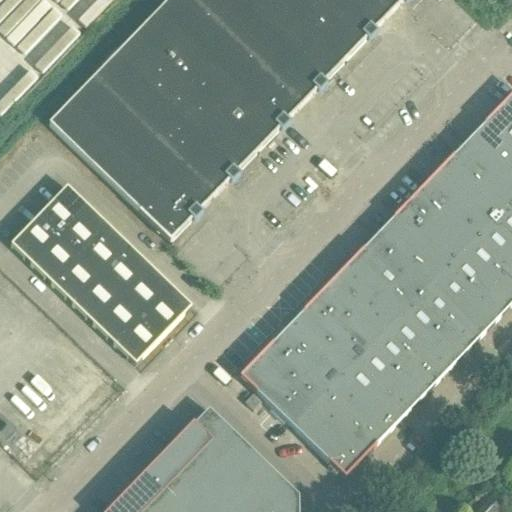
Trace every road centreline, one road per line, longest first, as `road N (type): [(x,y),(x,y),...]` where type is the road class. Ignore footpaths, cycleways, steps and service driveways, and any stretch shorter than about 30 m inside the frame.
road 1 (unclassified): [(55,511),(494,56)]
road 2 (unknown): [(232,328),(63,169),(34,157),(14,161),(0,179)]
road 3 (unknown): [(0,231),(160,402)]
